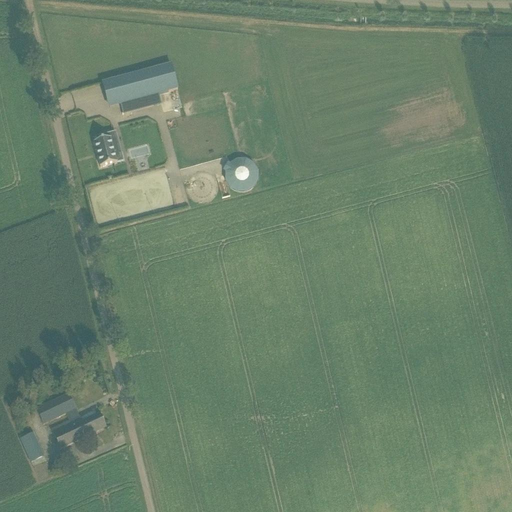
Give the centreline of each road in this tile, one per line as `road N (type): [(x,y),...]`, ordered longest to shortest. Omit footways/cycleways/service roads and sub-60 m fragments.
road 1 (unclassified): [(149,511),(29,0)]
road 2 (unclassified): [(511,5),(340,0)]
